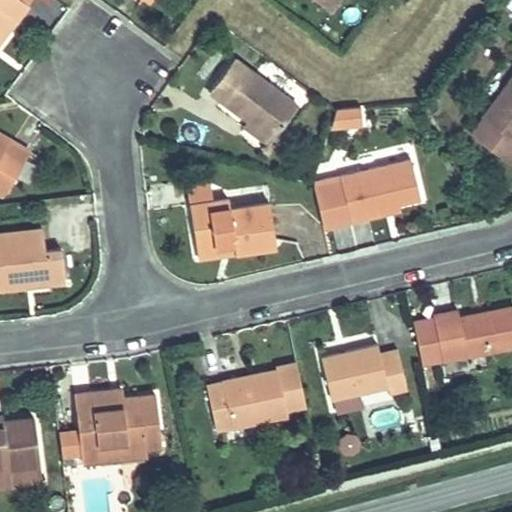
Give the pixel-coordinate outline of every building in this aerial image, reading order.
[(7,0),(0,0),(0,12),(9,2),(7,0)] [(298,0),(310,10),(317,0),(298,0)] [(191,75),(229,106),(251,123),(275,92),(216,45),(191,75)] [(511,86),(495,72),(443,132),(483,166),(497,150),(491,144),(511,118),(511,86)] [(340,98),(316,98),(311,118),(340,115),(340,98)] [(251,123),(229,106),(222,114),(244,132),(251,123)] [(17,124),(0,116),(0,155),(2,157),(17,124)] [(182,124),(178,137),(204,145),(208,133),(182,124)] [(320,175),(300,179),(308,220),(363,208),(361,201),(400,192),(391,151),(319,168),(320,175)] [(187,173),(163,177),(166,193),(189,190),(187,173)] [(300,179),(297,180),(303,221),(308,220),(300,179)] [(210,231),(211,240),(254,234),(248,190),(211,196),(209,186),(189,190),(166,193),(173,237),(210,231)] [(0,265),(2,265),(1,260),(27,255),(29,263),(46,260),(42,227),(30,228),(27,203),(0,208),(0,265)] [(416,313),(396,316),(403,357),(500,341),(495,307),(438,316),(436,305),(415,309),(416,313)] [(358,335),(300,346),(307,386),(366,376),(367,383),(385,380),(377,340),(360,343),(358,335)] [(284,395),(276,350),(255,353),(256,356),(187,368),(195,414),(264,401),(263,398),(284,395)] [(51,418),(34,421),(40,465),(76,459),(74,448),(124,440),(137,438),(129,391),(68,400),(66,391),(46,395),(51,418)] [(76,459),(79,470),(128,462),(124,440),(74,448),(76,459)] [(0,447),(0,472),(11,471),(7,446),(0,447)] [(76,459),(40,465),(43,477),(79,470),(76,459)]
